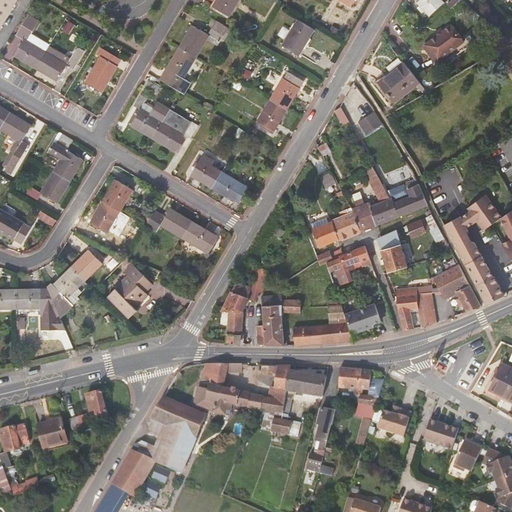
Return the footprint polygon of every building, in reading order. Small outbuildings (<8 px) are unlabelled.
[(0,0),(0,28),(16,0),(0,0)] [(238,0),(217,0),(215,5),(230,14),(238,0)] [(418,0),(412,6),(425,20),(439,8),(431,0),(418,0)] [(19,38),(26,41),(37,22),(31,19),(19,38)] [(229,26),(219,19),(210,33),(195,24),(182,45),(197,55),(208,37),(218,43),(229,26)] [(315,29),(299,19),(284,45),(299,54),(315,29)] [(430,48),(424,53),(437,67),(463,44),(448,28),(441,35),(439,34),(434,39),(435,40),(428,46),(430,48)] [(47,54),(52,47),(30,34),(26,41),(47,54)] [(17,56),(38,69),(47,54),(26,41),(17,56)] [(197,55),(182,45),(161,79),(183,92),(189,81),(183,77),(197,55)] [(74,60),(52,47),(47,54),(69,67),(74,60)] [(80,49),(74,60),(69,67),(76,71),(87,53),(80,49)] [(118,64),(98,52),(94,59),(99,62),(92,73),(91,72),(89,76),(85,74),(79,84),(98,96),(118,64)] [(47,54),(38,69),(60,82),(69,67),(47,54)] [(400,61),(394,54),(383,65),(388,71),(400,61)] [(392,104),(418,80),(400,61),(388,71),(374,84),(392,104)] [(273,98),(289,107),(306,79),(292,70),(289,76),(287,74),(273,98)] [(231,78),(223,73),(218,81),(226,86),(231,78)] [(162,86),(152,80),(148,86),(158,92),(162,86)] [(137,104),(143,108),(149,98),(143,94),(137,104)] [(272,135),(289,107),(273,98),(259,121),(263,124),(261,128),(272,135)] [(185,134),(193,121),(160,101),(152,114),(164,121),(185,134)] [(0,129),(9,114),(0,108),(0,129)] [(155,137),(164,121),(152,114),(143,108),(134,124),(155,137)] [(374,112),(360,122),(369,134),(383,124),(380,119),(377,115),(374,112)] [(335,113),(329,116),(337,129),(343,126),(335,113)] [(31,127),(9,114),(0,129),(17,139),(11,150),(16,153),(5,170),(11,174),(28,146),(22,142),(31,127)] [(185,134),(164,121),(155,137),(176,150),(185,134)] [(193,121),(185,134),(192,138),(200,125),(193,121)] [(74,140),(64,134),(57,145),(67,152),(74,140)] [(67,152),(55,172),(70,181),(82,161),(67,152)] [(214,187),(224,171),(213,165),(216,161),(205,155),(193,174),(214,187)] [(250,187),(224,171),(214,187),(235,200),(236,198),(241,201),(250,187)] [(337,187),(327,171),(314,179),(323,195),(337,187)] [(70,181),(55,172),(42,194),(57,203),(70,181)] [(389,195),(377,176),(368,181),(382,203),(391,198),(389,195)] [(411,196),(394,204),(400,216),(427,203),(422,191),(418,183),(417,180),(415,177),(404,182),(411,196)] [(116,180),(103,201),(119,210),(132,190),(116,180)] [(136,183),(132,190),(142,197),(146,190),(136,183)] [(38,201),(42,194),(32,188),(28,194),(38,201)] [(461,218),(445,227),(468,275),(483,305),(500,298),(490,278),(489,278),(478,257),(466,232),(477,225),(481,229),(498,218),(483,195),(465,206),(471,215),(462,221),(461,218)] [(378,226),(400,216),(394,204),(391,198),(382,203),(370,209),(378,226)] [(97,226),(105,232),(119,210),(103,201),(89,224),(95,228),(97,226)] [(184,237),(193,222),(168,207),(162,215),(158,222),(184,237)] [(354,216),(364,233),(377,227),(378,226),(370,209),(354,216)] [(24,226),(0,211),(0,231),(15,241),(24,226)] [(57,220),(42,211),(38,218),(53,227),(57,220)] [(162,215),(155,211),(148,223),(155,227),(158,222),(162,215)] [(338,222),(331,226),(339,244),(364,233),(354,216),(351,212),(337,218),(338,222)] [(511,212),(499,221),(507,240),(499,243),(508,257),(511,263),(511,212)] [(438,227),(433,215),(426,218),(432,229),(438,227)] [(432,229),(426,218),(408,227),(414,237),(432,229)] [(219,237),(193,222),(184,237),(210,253),(219,237)] [(331,226),(314,234),(323,252),(339,244),(331,226)] [(444,238),(438,227),(432,229),(437,241),(440,240),(444,238)] [(105,232),(97,244),(108,250),(116,238),(105,232)] [(397,232),(382,239),(379,241),(387,273),(405,267),(397,232)] [(314,234),(307,238),(315,255),(323,252),(314,234)] [(346,259),(321,271),(325,280),(331,278),(337,291),(348,287),(343,277),(360,270),(372,265),(370,260),(368,255),(366,249),(359,253),(346,259)] [(96,250),(93,254),(103,263),(106,260),(96,250)] [(73,269),(87,283),(105,266),(103,263),(93,254),(91,252),(73,269)] [(331,256),(317,262),(319,264),(321,271),(346,259),(343,253),(332,259),(331,256)] [(124,271),(103,292),(110,299),(110,298),(125,313),(133,306),(130,303),(133,299),(143,290),(140,287),(148,279),(139,269),(138,271),(134,268),(136,266),(132,262),(130,264),(127,261),(122,266),(120,268),(124,271)] [(457,266),(433,278),(440,300),(454,294),(467,288),(457,266)] [(54,285),(49,290),(59,314),(60,315),(72,303),(69,300),(87,283),(73,269),(55,286),(54,285)] [(253,272),(245,294),(247,295),(244,303),(252,306),(255,297),(257,298),(259,291),(260,288),(264,276),(253,272)] [(291,277),(284,281),(288,289),(295,286),(291,277)] [(278,288),(279,316),(296,315),(296,305),(285,306),(284,281),(278,284),(278,288)] [(90,286),(87,283),(69,300),(72,303),(90,286)] [(230,286),(219,315),(224,315),(240,317),(240,315),(244,303),(247,295),(245,294),(230,286)] [(253,333),(253,348),(279,348),(279,316),(278,288),(260,288),(259,291),(259,295),(259,333),(253,333)] [(395,314),(398,331),(411,327),(410,310),(415,310),(414,293),(414,288),(394,292),(394,302),(394,307),(395,314)] [(476,308),(467,288),(454,294),(462,313),(476,308)] [(0,307),(18,308),(18,290),(0,290),(0,307)] [(49,290),(18,290),(18,308),(43,308),(43,314),(52,314),(59,314),(49,290)] [(416,326),(429,322),(426,291),(414,293),(415,310),(416,326)] [(342,322),(348,336),(359,331),(361,331),(370,328),(369,326),(377,323),(370,306),(341,318),(342,322)] [(328,311),(333,325),(342,322),(341,318),(336,307),(328,311)] [(60,315),(59,314),(52,314),(53,321),(60,339),(68,335),(60,315)] [(224,315),(222,348),(239,348),(240,317),(224,315)] [(289,331),(289,348),(318,345),(350,343),(348,336),(342,322),(333,325),(334,329),(289,331)] [(219,373),(228,375),(229,370),(245,371),(246,363),(253,364),(253,360),(221,361),(219,373)] [(263,396),(258,408),(272,411),(280,412),(284,399),(291,365),(293,360),(279,360),(276,371),(273,383),(271,383),(268,398),(263,396)] [(276,371),(279,360),(273,360),(270,369),(276,371)] [(180,366),(189,370),(193,361),(183,361),(180,366)] [(207,374),(217,376),(219,373),(221,361),(211,361),(207,374)] [(358,395),(359,389),(363,365),(344,364),(343,374),(342,384),(355,386),(353,392),(355,392),(355,395),(358,395)] [(297,390),(326,395),(332,372),(291,365),(284,399),(290,400),(291,398),(295,399),(297,390)] [(375,377),(375,370),(363,365),(359,389),(371,390),(371,394),(372,394),(381,396),(381,395),(382,395),(387,381),(375,377)] [(171,382),(183,386),(189,370),(180,366),(171,382)] [(511,371),(507,369),(497,394),(511,400),(511,371)] [(217,376),(215,384),(225,386),(228,375),(219,373),(217,376)] [(141,436),(115,482),(139,494),(156,462),(184,474),(211,419),(206,417),(177,402),(183,386),(171,382),(147,424),(154,430),(150,438),(141,436)] [(110,410),(105,383),(87,386),(89,396),(95,395),(97,406),(100,405),(101,412),(110,410)] [(252,407),(254,393),(247,391),(225,386),(215,384),(213,393),(202,391),(199,410),(207,412),(229,415),(230,410),(233,411),(235,404),(252,407)] [(254,393),(252,407),(257,408),(258,408),(263,396),(254,393)] [(378,406),(381,396),(372,394),(371,396),(363,395),(362,397),(361,401),(378,406)] [(326,405),(321,419),(324,420),(321,432),(326,433),(321,449),(327,451),(340,410),(326,405)] [(402,411),(397,409),(396,412),(388,409),(382,425),(408,434),(416,411),(403,406),(402,411)] [(82,407),(72,411),(76,421),(85,418),(86,421),(94,418),(92,413),(85,416),(82,407)] [(314,418),(319,419),(322,409),(317,408),(314,418)] [(455,443),(463,421),(455,418),(454,421),(442,417),(443,414),(434,411),(427,434),(455,443)] [(6,421),(14,443),(28,438),(27,433),(36,430),(31,412),(6,421)] [(70,412),(47,419),(53,440),(76,433),(70,412)] [(300,434),(304,434),(306,422),(270,416),(268,427),(294,432),(294,435),(299,435),(300,434)] [(363,431),(356,429),(352,440),(360,442),(363,431)] [(477,465),(489,440),(482,436),(481,439),(476,437),(471,434),(460,457),(477,465)] [(14,443),(4,446),(8,459),(9,461),(19,458),(14,443)] [(507,475),(511,473),(511,451),(495,443),(488,457),(500,464),(503,462),(507,475)] [(307,463),(322,467),(326,456),(311,451),(307,463)] [(0,469),(4,480),(15,476),(9,461),(8,459),(3,461),(0,464),(0,469)] [(314,471),(306,469),(304,476),(311,479),(314,471)] [(17,483),(20,489),(51,478),(49,473),(45,475),(44,473),(17,483)] [(511,473),(507,475),(511,487),(508,488),(503,498),(511,502),(511,473)] [(431,511),(432,511),(436,501),(428,498),(427,501),(414,497),(415,494),(407,491),(400,511),(431,511)] [(349,497),(344,511),(380,511),(382,507),(349,497)] [(497,511),(501,506),(481,497),(478,498),(476,504),(476,506),(481,508),(479,511),(497,511)]
